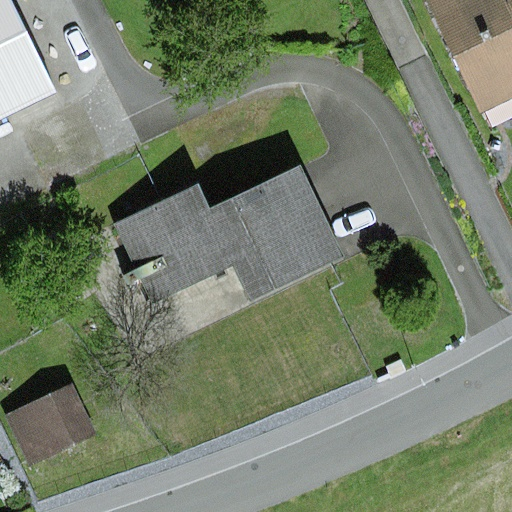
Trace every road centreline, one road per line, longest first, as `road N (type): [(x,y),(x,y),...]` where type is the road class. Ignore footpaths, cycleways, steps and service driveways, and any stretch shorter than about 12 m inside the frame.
road 1 (residential): [(509,366),(392,125),(369,96),(314,71),(285,70),(145,127)]
road 2 (residential): [(162,511),(267,476),(509,366)]
